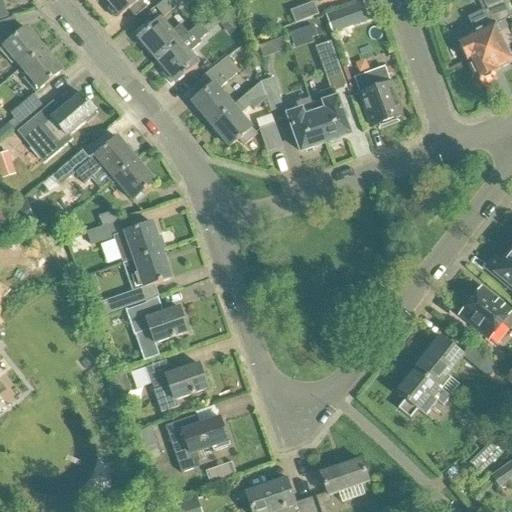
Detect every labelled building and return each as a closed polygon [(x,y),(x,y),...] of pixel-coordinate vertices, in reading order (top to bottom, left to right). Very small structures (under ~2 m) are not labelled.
[(104,0),(111,8),(108,10),(108,13),(114,20),(117,20),(119,18),(120,18),(128,12),(135,20),(147,10),(140,1),(141,0),(104,0)] [(166,0),(156,9),(164,19),(187,0),(166,0)] [(504,4),(502,0),(475,0),(477,2),(481,0),(487,12),(470,21),(477,35),(459,44),(468,63),(469,63),(478,80),(481,79),(484,80),(489,78),(491,74),(494,72),(493,72),(511,63),(506,51),(507,51),(501,38),(500,38),(495,27),(510,19),(504,4)] [(290,13),(295,25),(318,16),(313,4),(290,13)] [(369,22),(363,4),(326,17),(332,35),(369,22)] [(0,10),(0,22),(13,18),(10,7),(0,10)] [(221,9),(209,20),(215,27),(228,17),(221,9)] [(160,21),(137,40),(156,62),(178,44),(188,36),(180,26),(170,34),(160,21)] [(313,25),(291,30),(295,43),(316,38),(313,25)] [(178,44),(156,62),(175,85),(197,66),(186,53),(195,45),(193,43),(205,33),(200,26),(188,36),(178,44)] [(15,62),(22,69),(43,51),(25,30),(8,44),(4,39),(7,38),(7,37),(0,39),(0,52),(11,66),(15,62)] [(43,51),(22,69),(28,77),(24,81),(35,95),(61,73),(43,51)] [(191,104),(210,127),(232,108),(218,91),(239,73),(227,58),(208,74),(216,83),(191,104)] [(311,106),(314,115),(315,115),(325,145),(328,144),(331,147),(339,144),(339,140),(350,137),(335,94),(346,90),(337,63),(326,67),(334,90),(319,95),(322,103),(311,106)] [(372,129),(376,127),(378,131),(399,124),(397,119),(402,118),(394,98),(396,97),(392,84),(390,85),(384,69),(371,74),(373,78),(356,85),(372,129)] [(261,84),(271,113),(283,109),(273,80),(261,84)] [(261,84),(232,108),(210,127),(229,149),(238,141),(243,147),(252,140),(253,140),(256,137),(239,116),(252,106),(265,102),(261,84)] [(53,105),(18,134),(44,164),(71,141),(68,137),(96,114),(80,96),(60,113),(53,105)] [(15,121),(9,125),(14,131),(41,107),(34,98),(11,117),(15,121)] [(315,115),(314,115),(304,119),(301,112),(287,117),(300,154),(325,145),(315,115)] [(258,127),(267,149),(282,143),(274,121),(258,127)] [(101,192),(114,181),(136,162),(117,139),(90,162),(82,153),(52,178),(60,188),(75,175),(85,187),(92,181),(101,192)] [(8,154),(0,156),(0,168),(12,165),(8,154)] [(136,162),(114,181),(132,203),(154,184),(136,162)] [(25,201),(11,206),(19,228),(33,223),(25,201)] [(0,205),(0,236),(13,233),(3,204),(0,205)] [(99,219),(102,228),(117,223),(114,214),(99,219)] [(133,260),(134,262),(161,252),(160,250),(164,248),(160,238),(156,240),(151,225),(124,234),(124,235),(120,236),(116,224),(86,235),(92,250),(115,242),(118,253),(126,250),(130,261),(133,260)] [(134,262),(122,265),(126,278),(134,275),(139,289),(143,288),(143,290),(171,280),(161,252),(134,262)] [(511,252),(501,265),(497,261),(489,271),(511,290),(511,252)] [(511,311),(511,313),(481,289),(477,295),(469,296),(462,305),(463,312),(458,318),(488,342),(502,325),(511,332),(511,311)] [(94,307),(98,319),(141,304),(136,292),(94,307)] [(126,313),(134,337),(149,332),(154,346),(187,334),(179,309),(150,319),(146,305),(126,313)] [(410,368),(414,372),(437,390),(455,367),(456,368),(457,367),(456,367),(463,358),(488,379),(497,368),(470,347),(462,357),(441,340),(436,345),(433,343),(412,369),(411,368),(410,368)] [(151,385),(154,393),(169,388),(174,403),(207,391),(198,366),(170,376),(165,362),(146,369),(146,370),(127,376),(133,392),(151,385)] [(437,390),(414,372),(397,394),(396,394),(395,394),(405,402),(397,411),(410,421),(417,412),(425,419),(426,418),(425,418),(437,404),(442,409),(450,400),(437,390)] [(170,427),(165,429),(181,475),(195,470),(190,456),(194,455),(212,448),(213,452),(229,447),(220,420),(218,421),(200,427),(198,428),(194,419),(188,421),(170,427)] [(141,433),(151,462),(162,458),(152,429),(141,433)] [(497,438),(470,465),(480,475),(507,448),(497,438)] [(368,484),(361,462),(331,472),(329,467),(318,471),(326,495),(316,499),(320,511),(332,511),(328,498),(338,495),(342,505),(364,497),(361,487),(368,484)] [(232,464),(221,468),(225,480),(236,476),(232,464)] [(511,464),(492,478),(500,489),(511,480),(511,464)] [(315,511),(311,500),(294,506),(286,482),(246,496),(251,511),(315,511)] [(201,511),(197,498),(172,506),(173,511),(201,511)]
